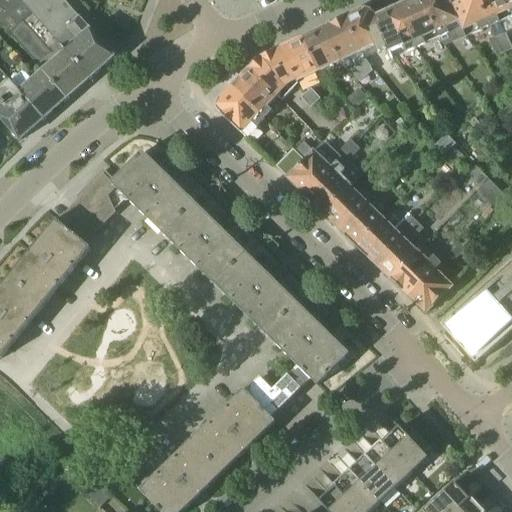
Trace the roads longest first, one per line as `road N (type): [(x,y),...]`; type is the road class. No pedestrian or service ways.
road 1 (residential): [(419,358),(149,90)]
road 2 (residential): [(242,511),(419,358)]
road 3 (residential): [(0,217),(46,168),(149,90)]
